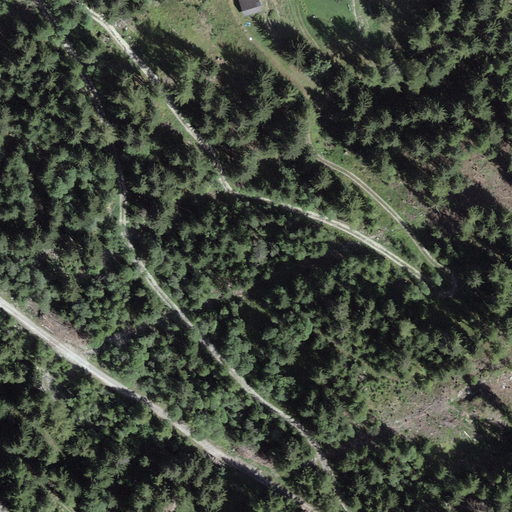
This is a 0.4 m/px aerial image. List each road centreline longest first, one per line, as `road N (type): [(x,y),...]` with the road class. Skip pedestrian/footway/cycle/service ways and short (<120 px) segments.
road 1 (track): [(76,0),(155,84),(228,186),(322,221),(412,275),(451,281),(393,212),(316,142),(308,127),(308,43),(295,0)]
road 2 (track): [(346,511),(306,440),(156,292),(123,227),(122,185),(98,99),(39,0)]
road 3 (track): [(314,511),(0,300)]
